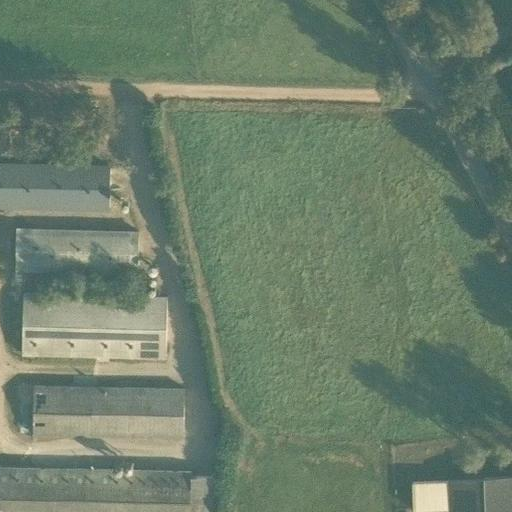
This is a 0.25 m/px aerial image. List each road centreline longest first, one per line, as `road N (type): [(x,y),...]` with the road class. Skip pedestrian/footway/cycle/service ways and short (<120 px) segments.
road 1 (track): [(425,85),(396,94),(0,86)]
road 2 (unclassified): [(511,244),(416,69)]
